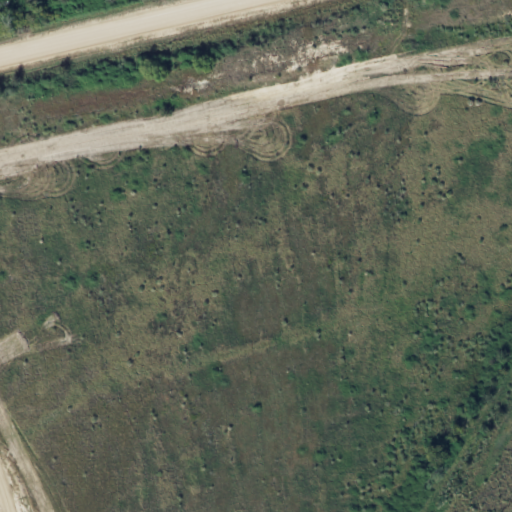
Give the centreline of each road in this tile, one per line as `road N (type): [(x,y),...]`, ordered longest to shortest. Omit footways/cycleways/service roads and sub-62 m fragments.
road 1 (track): [(0,58),(238,0)]
road 2 (track): [(418,511),(511,370)]
